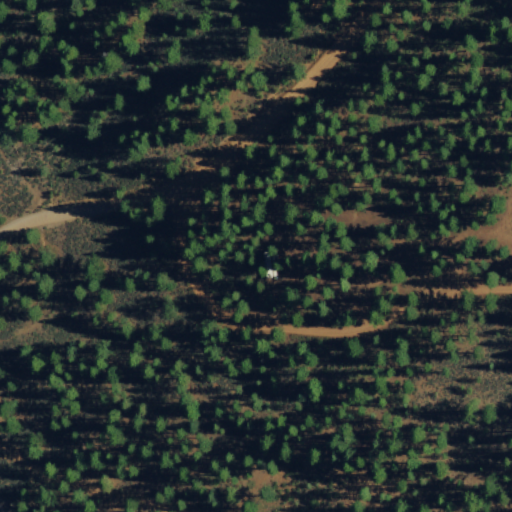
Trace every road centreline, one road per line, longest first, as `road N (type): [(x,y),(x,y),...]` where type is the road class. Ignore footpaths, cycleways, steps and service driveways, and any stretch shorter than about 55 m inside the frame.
road 1 (residential): [(384,0),(189,179),(116,203),(48,211),(0,232)]
road 2 (track): [(165,189),(176,245),(223,316),(349,334),(427,298),(511,288)]
